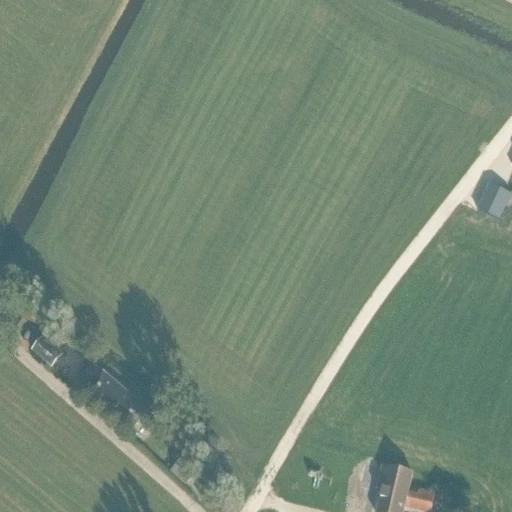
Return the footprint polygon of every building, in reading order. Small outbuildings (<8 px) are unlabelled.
[(511,196),(489,186),(477,211),(499,222),(511,196)] [(51,370),(62,357),(54,350),(62,341),(56,336),(48,345),(42,340),(31,352),(51,370)] [(129,433),(147,413),(102,375),(88,364),(76,379),(89,390),(85,395),(129,433)] [(164,458),(164,462),(165,466),(171,471),(169,474),(184,487),(198,472),(183,458),(181,460),(175,454),(171,454),(167,455),(164,458)] [(408,494),(412,476),(382,468),(377,491),(382,492),(377,511),(403,511),(405,509),(419,511),(430,511),(435,495),(418,491),(417,496),(408,494)]
